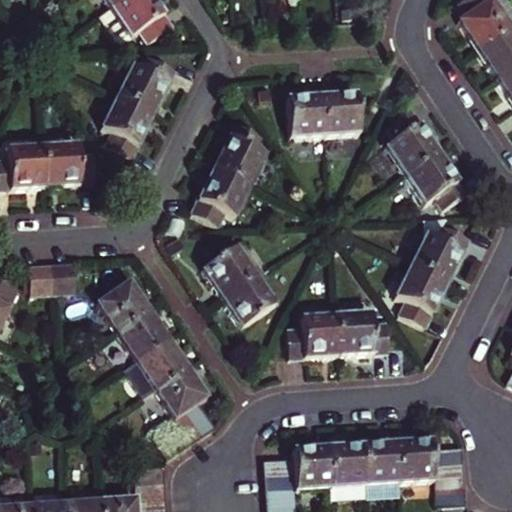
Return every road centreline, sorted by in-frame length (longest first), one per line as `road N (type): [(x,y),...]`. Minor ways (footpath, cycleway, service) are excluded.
road 1 (residential): [(0,244),(136,237),(224,59),(189,0)]
road 2 (residential): [(438,398),(272,409),(240,442),(209,511)]
road 3 (residential): [(417,0),(413,50),(511,196)]
road 4 (residential): [(511,241),(438,398)]
